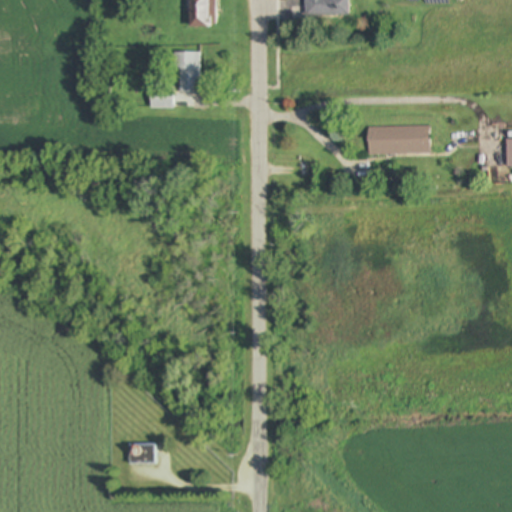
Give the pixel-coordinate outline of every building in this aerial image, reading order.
[(210,0),(188,0),(189,27),(211,27),(210,0)] [(305,0),(305,16),(349,16),(349,0),(305,0)] [(201,54),(177,54),(177,93),(201,93),(201,54)] [(152,109),(173,109),(173,90),(152,90),(152,109)] [(431,127),(369,128),(369,155),(431,155),(431,127)] [(131,445),(131,465),(157,465),(157,445),(131,445)]
